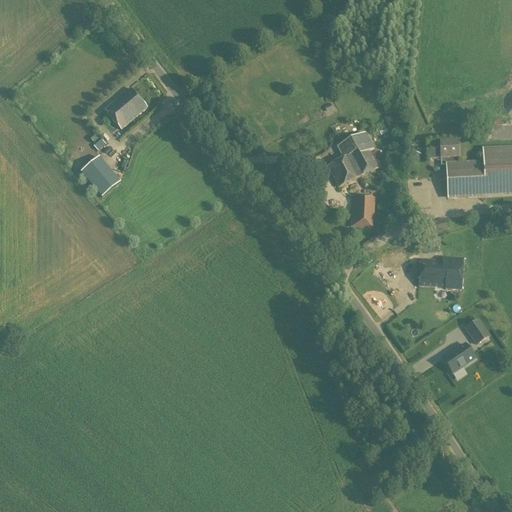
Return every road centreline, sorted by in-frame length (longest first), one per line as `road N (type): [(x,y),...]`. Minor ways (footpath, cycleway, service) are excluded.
road 1 (unclassified): [(105,0),(369,322),(496,511)]
road 2 (unknown): [(231,158),(320,157),(350,192),(387,183),(385,255),(356,306)]
